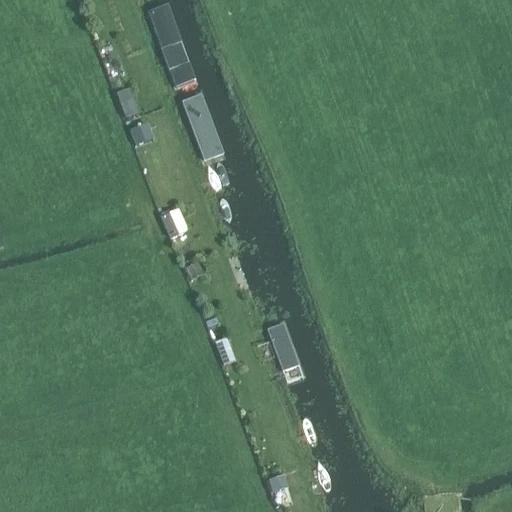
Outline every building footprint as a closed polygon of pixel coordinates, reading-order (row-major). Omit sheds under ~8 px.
[(142,0),(164,61),(185,54),(166,0),(142,0)] [(201,93),(180,100),(209,183),(230,176),(201,93)] [(128,103),(120,106),(126,120),(133,118),(138,116),(133,102),(128,103)] [(138,131),(130,133),(136,148),(143,146),(154,141),(148,127),(138,131)] [(178,212),(162,219),(171,241),(188,233),(178,212)] [(186,270),(192,282),(205,276),(198,264),(186,270)] [(249,296),(269,348),(287,341),(268,289),(249,296)] [(227,340),(215,345),(220,356),(231,352),(227,340)] [(284,477),(268,482),(272,494),(288,489),(284,477)]
